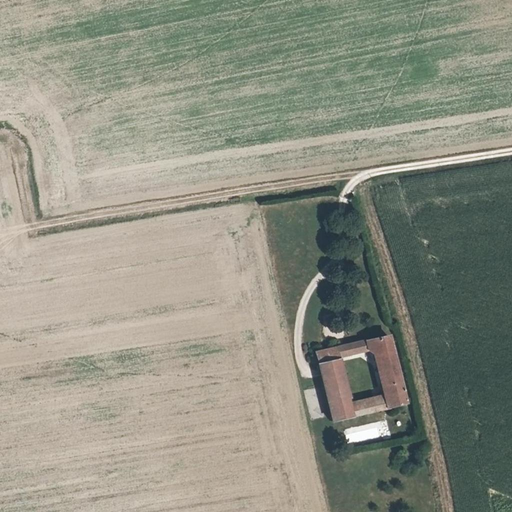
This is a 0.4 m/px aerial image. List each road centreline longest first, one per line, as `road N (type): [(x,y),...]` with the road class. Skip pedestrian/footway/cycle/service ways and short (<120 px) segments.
road 1 (track): [(364,176),(40,227),(19,145),(0,133)]
road 2 (track): [(511,153),(364,176)]
